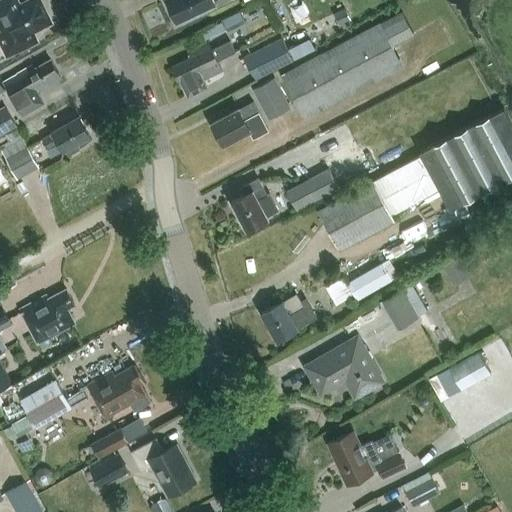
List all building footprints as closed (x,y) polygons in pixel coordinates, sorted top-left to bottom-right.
[(0,0),(0,43),(6,57),(40,40),(35,31),(54,22),(43,0),(21,0),(20,0),(0,0)] [(166,0),(178,23),(215,5),(213,0),(166,0)] [(414,32),(402,10),(381,21),(382,22),(283,75),(305,117),(404,65),(393,44),(414,32)] [(204,39),(227,29),(224,21),(208,28),(203,36),(204,39)] [(256,78),(294,59),(283,37),(245,56),(256,78)] [(213,50),(209,43),(190,52),(192,57),(173,66),(180,81),(180,80),(188,96),(207,87),(204,79),(223,70),(218,61),(236,52),(231,41),(213,50)] [(16,102),(17,102),(23,112),(42,101),(37,92),(53,83),(52,81),(52,82),(50,78),(58,73),(50,59),(35,67),(33,64),(17,73),(17,74),(4,81),(16,102)] [(291,106),(275,76),(254,88),(270,118),(291,106)] [(223,145),(250,131),(254,138),(269,130),(253,101),(239,108),(212,122),(223,145)] [(0,135),(17,126),(5,105),(0,108),(0,135)] [(511,120),(505,107),(421,151),(422,155),(374,180),(319,209),(339,248),(395,219),(392,213),(440,187),(450,208),(511,175),(511,120)] [(90,135),(79,116),(53,131),(54,132),(42,138),(48,149),(59,142),(64,150),(66,149),(69,154),(79,148),(77,143),(90,135)] [(3,149),(19,177),(39,167),(21,133),(2,144),(4,148),(3,149)] [(385,165),(370,136),(324,160),(329,169),(287,190),(297,209),(339,187),(340,188),(385,165)] [(267,194),(259,177),(244,185),(248,192),(232,201),(246,229),(268,217),(268,216),(280,209),(271,192),(267,194)] [(471,276),(459,255),(443,265),(455,285),(471,276)] [(391,278),(382,263),(348,283),(357,298),(391,278)] [(382,299),(398,327),(419,315),(402,287),(382,299)] [(75,304),(67,289),(48,299),(46,295),(21,309),(38,342),(75,322),(67,308),(75,304)] [(278,339),(298,328),(298,327),(312,319),(297,293),(283,301),(282,300),(262,312),(278,339)] [(0,304),(0,350),(7,347),(0,333),(0,329),(12,323),(9,318),(10,318),(3,303),(0,304)] [(496,348),(511,339),(511,326),(491,337),(496,348)] [(383,380),(358,335),(306,365),(321,393),(349,377),(358,394),(383,380)] [(449,366),(462,388),(491,372),(479,350),(449,366)] [(0,389),(12,383),(0,360),(0,389)] [(135,410),(150,401),(140,383),(145,380),(135,364),(115,375),(113,371),(88,385),(106,417),(131,403),(135,410)] [(36,427),(42,424),(46,426),(52,422),(53,418),(73,407),(56,378),(19,398),(36,427)] [(73,407),(88,398),(83,389),(67,397),(73,407)] [(128,440),(121,427),(91,444),(98,457),(128,440)] [(328,442),(347,483),(379,468),(383,478),(405,467),(399,452),(381,460),(372,440),(360,445),(353,431),(328,442)] [(196,479),(177,444),(164,451),(157,438),(131,451),(141,470),(152,464),(168,494),(196,479)] [(91,468),(100,486),(130,470),(120,452),(91,468)] [(439,491),(428,471),(403,484),(414,505),(439,491)] [(36,488),(30,478),(5,492),(15,511),(44,511),(33,490),(36,488)] [(173,511),(166,499),(161,498),(152,503),(151,507),(153,511),(173,511)] [(468,511),(463,502),(445,511),(468,511)]
